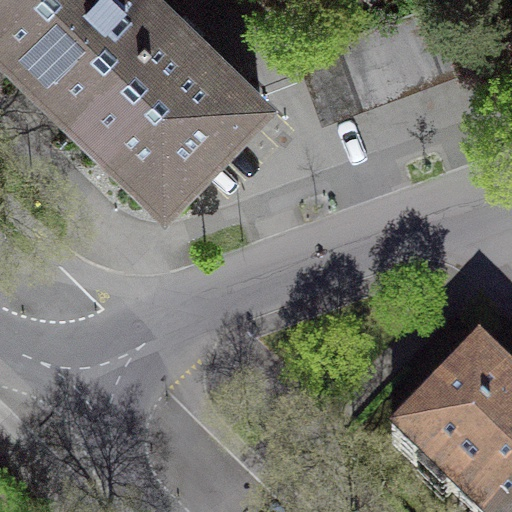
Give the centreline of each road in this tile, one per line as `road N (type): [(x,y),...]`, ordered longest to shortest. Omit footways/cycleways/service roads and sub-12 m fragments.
road 1 (residential): [(511,192),(193,306),(36,346)]
road 2 (residential): [(36,346),(204,511)]
